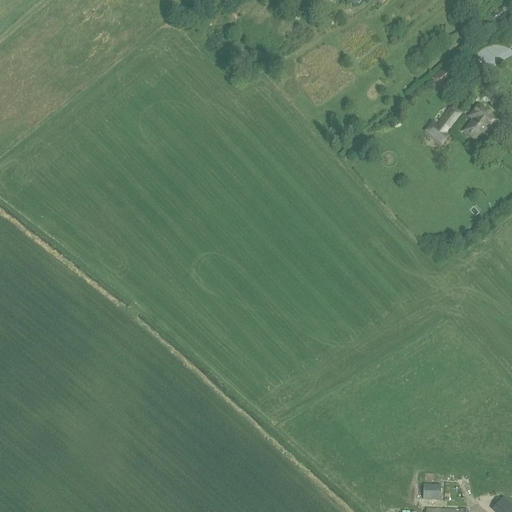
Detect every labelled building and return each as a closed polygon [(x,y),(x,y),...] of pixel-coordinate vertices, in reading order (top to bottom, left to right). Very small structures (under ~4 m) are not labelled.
[(492,16),(496,22),(506,15),(506,14),(509,12),(511,10),(511,0),(509,0),(503,5),(504,6),(502,8),(492,16)] [(492,24),(489,20),(483,24),(486,28),(492,24)] [(449,71),(435,76),(438,84),(452,79),(449,71)] [(435,126),(436,127),(436,128),(441,132),(447,136),(464,114),(453,106),(451,105),(435,126)] [(464,132),(478,142),(480,141),(478,139),(482,135),(483,136),(489,129),(493,132),(500,122),(479,106),(471,115),(475,118),(464,132)] [(424,485),(424,499),(440,500),(440,485),(424,485)] [(507,511),(511,508),(499,499),(491,510),(494,511),(507,511)]
